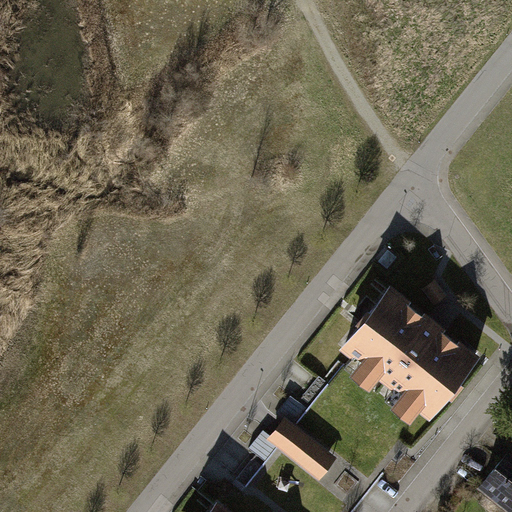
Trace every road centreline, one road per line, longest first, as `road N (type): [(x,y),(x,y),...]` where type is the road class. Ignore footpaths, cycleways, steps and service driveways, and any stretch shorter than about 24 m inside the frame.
road 1 (tertiary): [(414,187),(157,511)]
road 2 (residential): [(511,380),(406,511)]
road 3 (tertiary): [(511,59),(414,187)]
road 4 (residential): [(414,187),(511,306)]
